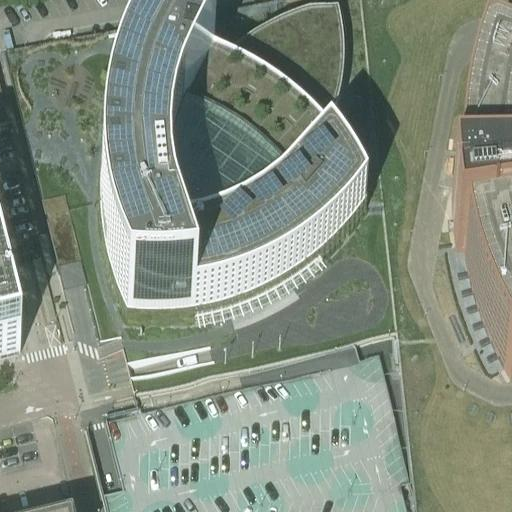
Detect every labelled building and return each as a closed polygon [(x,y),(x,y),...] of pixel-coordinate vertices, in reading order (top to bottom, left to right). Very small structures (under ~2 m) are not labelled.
[(96,203),(122,333),(244,309),(323,262),(365,213),(363,207),(330,151),(256,239),(244,241),(209,262),(185,267),(188,282),(202,294),(179,288),(163,207),(191,109),(214,81),(237,87),(249,97),(260,100),(262,113),(290,121),(325,151),(347,73),(336,19),(294,27),(210,76),(137,56),(96,203)] [(511,74),(483,63),(477,79),(472,96),(467,113),(464,129),(461,147),(459,164),(458,181),(457,198),(451,198),(451,212),(452,226),(453,240),(455,254),(462,253),(465,270),(469,287),(474,303),(480,320),(486,336),(493,352),(501,367),(509,382),(511,380),(511,74)] [(85,291),(68,200),(46,204),(62,295),(85,291)] [(0,360),(19,356),(0,278),(0,360)] [(406,511),(402,491),(411,488),(380,361),(361,366),(356,346),(133,401),(139,425),(108,432),(123,492),(124,497),(124,499),(119,501),(108,503),(104,504),(106,511),(406,511)]
